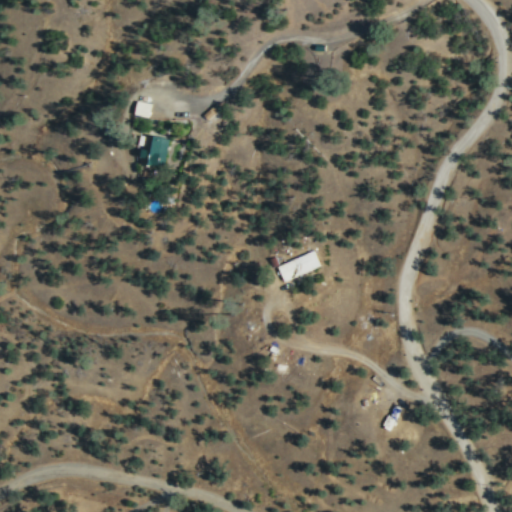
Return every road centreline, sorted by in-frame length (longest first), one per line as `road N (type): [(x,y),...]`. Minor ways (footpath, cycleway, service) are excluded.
road 1 (residential): [(496,511),(420,356),(409,310),(456,164),(510,77),(505,32),(481,0)]
road 2 (residential): [(246,511),(195,491),(73,471),(0,500)]
